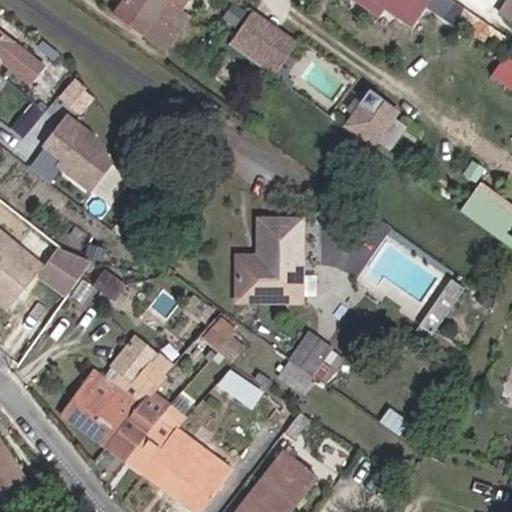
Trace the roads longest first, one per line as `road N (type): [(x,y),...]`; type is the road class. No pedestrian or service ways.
road 1 (unknown): [(37,0),(294,161),(334,197),(352,230)]
road 2 (residential): [(0,395),(93,511)]
